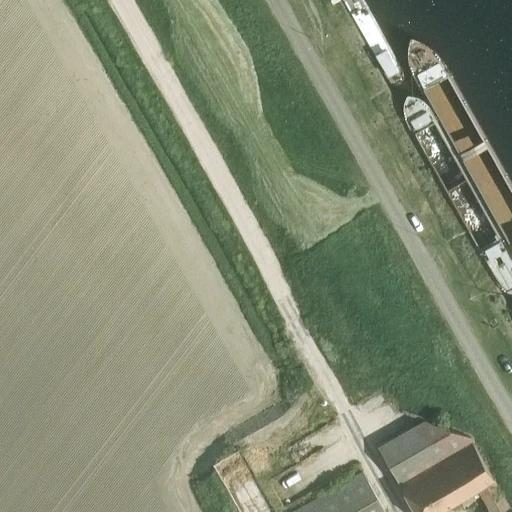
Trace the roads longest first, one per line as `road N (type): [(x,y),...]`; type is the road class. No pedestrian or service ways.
road 1 (track): [(402,511),(114,0)]
road 2 (unclassified): [(511,420),(275,0)]
